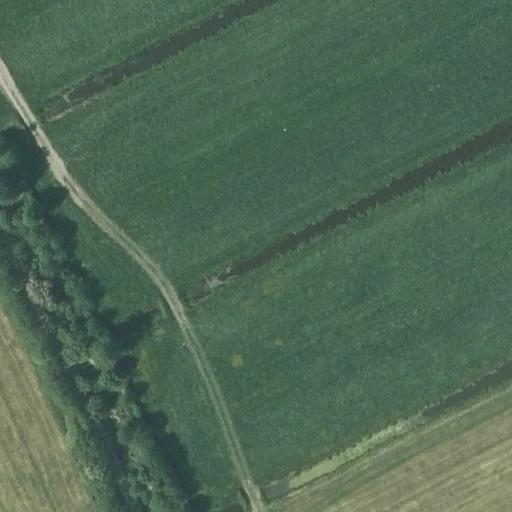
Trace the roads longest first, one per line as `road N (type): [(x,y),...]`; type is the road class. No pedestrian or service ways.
road 1 (track): [(511,168),(191,331),(257,511)]
road 2 (track): [(191,331),(157,268),(74,194),(0,74)]
